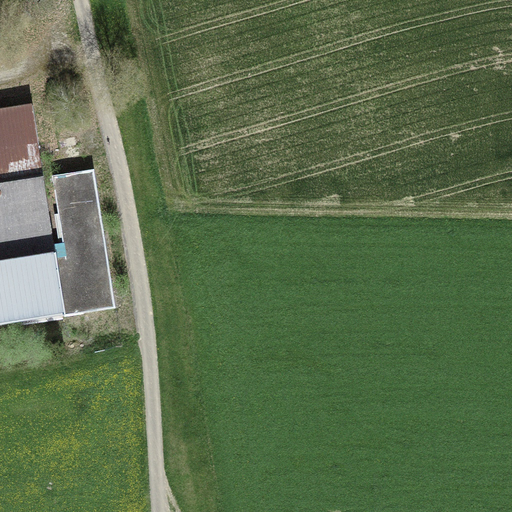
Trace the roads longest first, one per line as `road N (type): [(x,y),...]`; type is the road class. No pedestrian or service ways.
road 1 (residential): [(82,0),(144,298)]
road 2 (track): [(144,298),(162,511)]
